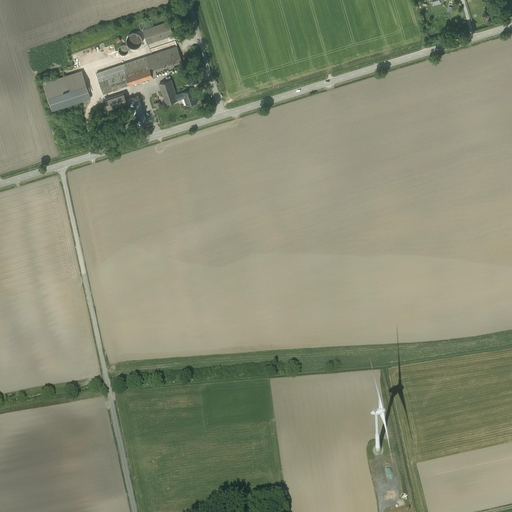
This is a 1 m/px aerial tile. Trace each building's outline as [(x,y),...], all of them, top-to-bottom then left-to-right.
[(171,18),(145,25),(149,40),(175,32),(171,18)] [(140,29),(139,29),(136,28),(134,28),(131,30),(129,32),(128,35),(129,37),(129,39),(131,41),(134,43),(137,43),(139,42),(141,41),(142,38),(143,36),(143,34),(142,31),(140,29)] [(129,50),(124,43),(120,47),(125,53),(129,50)] [(114,44),(106,47),(109,56),(112,55),(112,54),(117,52),(114,44)] [(178,45),(97,68),(104,91),(160,74),(158,68),(183,61),(178,45)] [(82,71),(43,83),(52,110),(90,97),(82,71)] [(191,84),(201,82),(199,75),(190,77),(191,84)] [(172,78),(159,82),(166,103),(184,97),(187,105),(199,101),(194,85),(176,91),(172,78)] [(126,91),(107,96),(110,108),(130,103),(135,122),(147,119),(140,94),(128,97),(126,91)]
